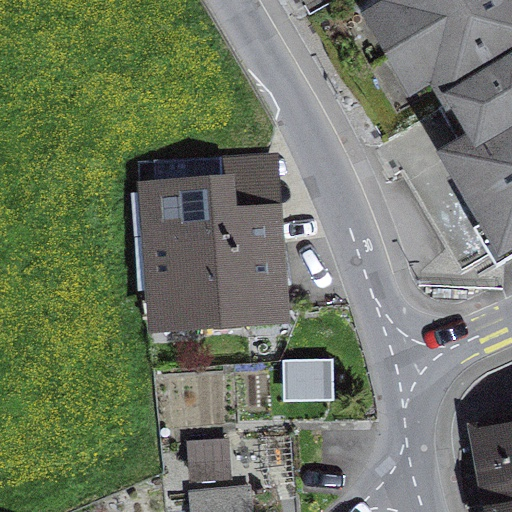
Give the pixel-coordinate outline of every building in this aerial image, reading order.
[(511,3),(510,0),(305,0),(379,133),(511,90),(511,3)] [(511,94),(383,148),(435,274),(511,241),(511,94)] [(285,337),(278,155),(223,157),(224,186),(143,189),(149,342),(285,337)] [(333,364),(287,366),(289,402),(335,400),(333,364)] [(511,511),(511,400),(456,428),(474,511),(511,511)] [(231,487),(231,444),(191,444),(190,486),(231,487)]
